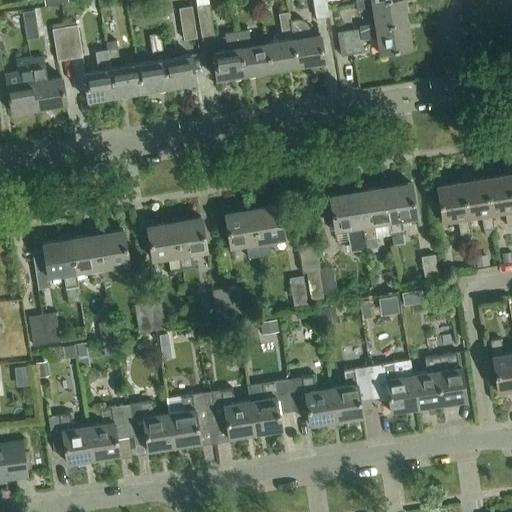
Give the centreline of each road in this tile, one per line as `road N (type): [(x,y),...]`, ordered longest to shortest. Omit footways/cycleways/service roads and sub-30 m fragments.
road 1 (residential): [(0,169),(456,92)]
road 2 (residential): [(188,484),(511,439)]
road 3 (residential): [(23,511),(188,484)]
